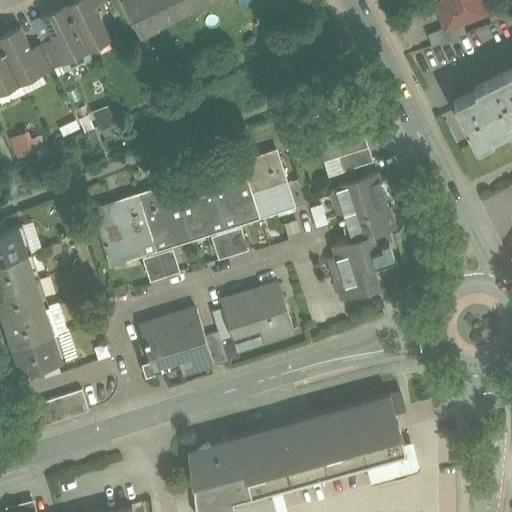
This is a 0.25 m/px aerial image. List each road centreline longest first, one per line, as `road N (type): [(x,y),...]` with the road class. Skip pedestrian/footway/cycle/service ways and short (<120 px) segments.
road 1 (residential): [(147,418),(112,310),(319,238)]
road 2 (tertiary): [(350,0),(478,281)]
road 3 (residential): [(436,335),(147,418)]
road 4 (residential): [(147,418),(0,464)]
road 5 (tertiary): [(479,368),(472,511)]
